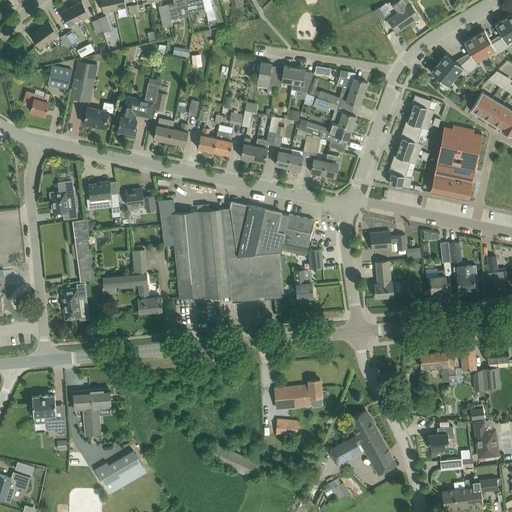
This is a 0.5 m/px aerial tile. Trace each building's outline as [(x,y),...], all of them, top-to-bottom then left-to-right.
[(115,9),(112,0),(100,0),(102,5),(103,11),(115,9)] [(124,0),(112,0),(115,9),(126,7),(124,0)] [(173,0),(174,2),(168,4),(171,19),(180,17),(177,7),(187,5),(185,0),(173,0)] [(203,0),(195,0),(196,3),(198,12),(199,12),(200,15),(206,14),(205,11),(206,10),(203,0)] [(211,0),(203,0),(206,10),(213,9),(211,0)] [(388,19),(396,30),(406,23),(407,24),(419,16),(410,4),(411,3),(409,0),(399,0),(393,5),(398,12),(388,19)] [(82,1),(71,6),(79,21),(90,15),(86,10),(82,1)] [(171,19),(168,4),(158,6),(163,27),(173,25),(171,19)] [(79,21),(71,6),(61,12),(69,26),(79,21)] [(378,7),(373,11),(380,20),(385,17),(378,8),(378,7)] [(98,18),(103,32),(111,29),(106,15),(98,18)] [(511,39),(511,29),(505,18),(495,24),(502,37),(497,40),(503,50),(509,47),(506,43),(511,39)] [(49,21),(40,28),(49,41),(59,34),(49,21)] [(49,41),(40,28),(30,35),(36,43),(40,48),(49,41)] [(60,37),(66,47),(78,40),(72,29),(60,37)] [(484,30),(474,36),(485,55),(496,49),(498,53),(503,50),(497,40),(492,43),(484,30)] [(466,60),(474,69),(478,65),(475,61),(485,55),(474,36),(464,42),(471,55),(466,60)] [(166,45),(152,42),(150,51),(164,54),(166,45)] [(439,62),(455,76),(462,68),(468,73),(474,69),(466,60),(460,65),(446,53),(439,62)] [(192,55),(193,67),(202,66),(201,54),(192,55)] [(98,65),(78,60),(70,97),(90,102),(98,65)] [(272,63),(261,61),(257,85),(268,87),(267,93),(273,94),(274,88),(275,86),(276,75),(270,74),(272,63)] [(439,62),(431,71),(442,81),(438,85),(447,93),(451,88),(448,85),(455,76),(439,62)] [(48,85),(68,89),(72,69),(52,65),(48,85)] [(292,83),(294,66),(284,65),(282,75),(276,74),(276,75),(275,86),(280,87),(281,81),(292,83)] [(306,68),(294,66),(292,83),(290,96),(296,96),(297,90),(307,91),(312,79),(304,78),(306,68)] [(317,69),(315,77),(323,80),(324,78),(326,72),(317,69)] [(340,70),(340,76),(346,77),(343,86),(363,94),(367,82),(354,77),(354,71),(340,70)] [(500,72),(497,70),(488,79),(494,82),(500,72)] [(159,85),(148,83),(146,91),(157,94),(158,91),(159,85)] [(363,94),(343,86),(339,96),(321,90),(318,97),(341,105),(343,99),(346,100),(346,101),(359,105),(363,94)] [(30,110),(45,115),(52,94),(46,92),(43,101),(34,98),(35,94),(27,91),(23,103),(32,105),(30,110)] [(157,94),(157,97),(154,108),(163,110),(167,93),(158,91),(157,94)] [(471,109),(482,116),(492,98),(482,91),(471,109)] [(429,108),(431,100),(415,94),(412,103),(414,104),(411,112),(431,119),(434,110),(429,108)] [(342,112),(339,111),(341,105),(318,97),(316,96),(313,106),(328,111),(329,108),(335,110),(331,120),(352,127),(352,128),(355,129),(357,123),(354,122),(356,116),(342,111),(342,112)] [(121,116),(118,130),(134,134),(137,120),(136,119),(137,115),(152,118),(155,101),(134,97),(133,103),(126,102),(123,117),(121,116)] [(492,122),(503,104),(492,98),(482,116),(492,122)] [(189,113),(197,115),(200,101),(192,99),(189,113)] [(185,106),(186,103),(180,101),(179,105),(178,105),(176,110),(185,112),(186,107),(185,106)] [(501,129),(511,111),(511,109),(503,104),(492,122),(502,128),(501,129)] [(199,119),(207,121),(208,115),(209,111),(208,111),(209,107),(202,105),(201,110),(199,119)] [(84,123),(105,128),(108,111),(87,107),(84,123)] [(242,124),(249,126),(253,111),(245,109),(242,124)] [(300,111),(289,109),(287,118),(299,120),(300,111)] [(511,135),(511,134),(511,111),(501,129),(511,135)] [(243,114),(231,112),(229,122),(241,125),(243,114)] [(431,119),(411,112),(408,121),(406,120),(403,129),(419,134),(422,127),(427,129),(431,119)] [(269,130),(276,131),(280,116),(272,115),(269,130)] [(156,124),(154,138),(170,141),(173,128),(174,121),(166,119),(160,117),(158,125),(156,124)] [(352,128),(352,127),(331,120),(327,131),(321,128),(319,135),(322,136),(331,139),(342,143),(343,138),(348,139),(352,128)] [(173,128),(170,141),(185,145),(188,131),(187,131),(188,124),(182,122),(180,129),(173,128)] [(454,127),(444,125),(444,126),(445,126),(431,191),(430,191),(430,192),(468,200),(469,199),(468,199),(481,134),(482,134),(482,133),(473,131),(473,129),(474,129),(474,128),(453,124),(453,125),(454,125),(454,127)] [(277,132),(276,135),(282,137),(284,127),(278,125),(276,131),(277,132)] [(198,147),(214,151),(217,137),(208,135),(210,128),(204,127),(203,134),(201,134),(198,147)] [(297,129),(296,137),(306,139),(307,134),(308,132),(297,129)] [(419,134),(403,129),(400,137),(402,138),(399,147),(419,153),(422,144),(417,142),(419,134)] [(217,137),(214,151),(229,154),(232,140),(231,140),(232,133),(218,130),(217,137)] [(313,136),(309,153),(316,154),(318,153),(322,136),(319,135),(313,133),(313,136)] [(313,136),(307,134),(306,139),(303,152),(309,153),(313,136)] [(247,161),(252,162),(256,145),(250,143),(251,138),(245,136),(241,157),(248,158),(247,161)] [(256,145),(252,162),(257,163),(257,160),(265,162),(269,140),(258,137),(256,145)] [(331,139),(329,145),(344,151),(346,145),(342,143),(331,139)] [(279,150),(276,164),(288,167),(291,153),(292,149),(280,146),(279,150)] [(419,153),(399,147),(396,155),(394,154),(391,164),(408,168),(410,161),(416,163),(419,153)] [(303,155),(291,153),(288,167),(300,169),(303,155)] [(334,155),(328,154),(327,160),(324,174),(335,177),(338,163),(332,162),(334,155)] [(312,167),(311,172),(324,174),(327,160),(313,157),(312,167)] [(408,168),(391,164),(389,173),(391,174),(389,183),(410,187),(412,177),(406,176),(408,168)] [(59,191),(51,192),(53,212),(63,210),(64,220),(78,218),(77,206),(79,206),(77,196),(75,196),(73,180),(58,182),(59,191)] [(90,198),(87,199),(88,209),(112,206),(119,205),(118,193),(111,194),(110,180),(97,182),(97,183),(89,183),(90,198)] [(14,184),(7,182),(5,189),(12,191),(14,184)] [(139,207),(139,205),(144,205),(147,213),(156,212),(154,195),(143,197),(142,188),(125,190),(127,206),(129,206),(129,208),(139,207)] [(205,295),(197,210),(175,212),(173,198),(158,200),(164,244),(175,243),(180,297),(205,295)] [(223,209),(227,256),(280,251),(281,251),(283,241),(289,215),(281,213),(282,212),(231,200),(230,205),(230,208),(223,209)] [(231,295),(231,299),(284,294),(280,251),(227,256),(223,209),(223,207),(197,210),(205,298),(231,295)] [(289,213),(289,215),(283,241),(308,247),(314,219),(289,213)] [(72,220),(75,243),(73,243),(72,245),(73,257),(75,258),(77,258),(80,280),(95,278),(86,218),(72,220)] [(96,229),(96,223),(93,221),(87,222),(88,230),(96,229)] [(390,231),(370,232),(371,250),(392,248),(392,250),(406,249),(405,234),(397,235),(391,236),(390,231)] [(448,241),(440,242),(442,262),(450,261),(450,260),(448,241)] [(449,243),(450,260),(450,261),(450,262),(461,261),(459,242),(449,243)] [(291,252),(292,252),(307,255),(309,248),(292,245),(291,252)] [(321,248),(309,249),(311,268),(323,267),(321,248)] [(136,287),(136,286),(138,285),(140,298),(138,298),(139,312),(162,310),(161,296),(149,297),(145,249),(133,250),(135,274),(103,276),(104,288),(119,287),(119,289),(136,287)] [(489,269),(485,269),(487,282),(506,280),(505,267),(497,268),(496,255),(488,256),(489,269)] [(374,283),(376,297),(393,296),(392,280),(390,280),(388,260),(376,261),(378,283),(374,283)] [(454,276),(457,276),(459,289),(475,288),(474,274),(477,274),(476,264),(453,266),(454,276)] [(296,287),(297,297),(313,296),(312,282),(305,283),(303,269),(295,270),(296,287)] [(445,275),(445,269),(438,269),(438,275),(430,276),(431,292),(447,291),(446,275),(445,275)] [(77,287),(61,290),(65,319),(80,317),(80,320),(90,319),(85,283),(77,284),(77,287)] [(486,346),(488,362),(498,361),(509,360),(508,344),(486,346)] [(461,351),(454,351),(456,374),(463,373),(462,369),(476,367),(474,347),(461,349),(461,351)] [(453,349),(420,352),(421,367),(425,366),(431,371),(434,366),(439,369),(443,365),(447,365),(448,374),(456,374),(454,351),(453,349)] [(499,367),(482,368),(482,370),(483,389),(501,388),(499,367)] [(476,374),(473,374),(474,390),(480,390),(480,395),(484,395),(483,389),(482,370),(475,370),(476,374)] [(309,384),(275,387),(277,408),(306,405),(306,404),(311,404),(313,406),(321,406),(322,403),(322,401),(320,379),(308,380),(309,384)] [(99,407),(111,406),(110,388),(74,391),(75,409),(84,408),(86,435),(101,433),(99,407)] [(57,433),(66,432),(65,415),(56,416),(55,394),(47,395),(47,394),(40,394),(40,395),(32,396),(33,407),(30,407),(31,415),(34,414),(34,416),(46,415),(47,429),(57,428),(57,433)] [(470,409),(471,414),(472,419),(484,417),(483,408),(470,409)] [(360,451),(356,444),(361,441),(379,473),(396,464),(366,410),(357,414),(349,419),(357,435),(330,450),(337,464),(360,451)] [(275,435),(276,435),(296,436),(298,420),(277,419),(275,435)] [(485,419),(474,421),(478,457),(477,449),(485,448),(485,456),(500,454),(496,428),(492,428),(486,429),(485,419)] [(438,434),(427,435),(428,442),(430,442),(431,450),(446,448),(445,441),(448,441),(448,438),(454,438),(453,425),(438,427),(438,434)] [(208,458),(217,462),(254,478),(260,464),(214,443),(208,458)] [(95,469),(109,493),(146,472),(134,452),(109,466),(107,462),(95,469)] [(328,458),(321,455),(319,460),(325,463),(328,458)] [(458,458),(453,459),(454,467),(463,467),(462,458),(458,458)] [(318,461),(312,477),(311,477),(318,479),(319,479),(325,464),(318,461)] [(24,463),(22,471),(32,474),(34,466),(24,463)] [(3,472),(0,482),(0,495),(16,500),(20,484),(31,487),(34,476),(17,470),(15,476),(3,472)] [(311,477),(312,477),(310,476),(308,481),(316,484),(318,479),(311,477)] [(339,476),(327,482),(332,491),(326,494),(328,499),(334,496),(336,498),(347,493),(339,476)] [(470,487),(466,487),(468,506),(483,504),(481,491),(498,488),(497,478),(469,481),(470,487)] [(468,506),(466,487),(442,491),(444,509),(468,506)]
